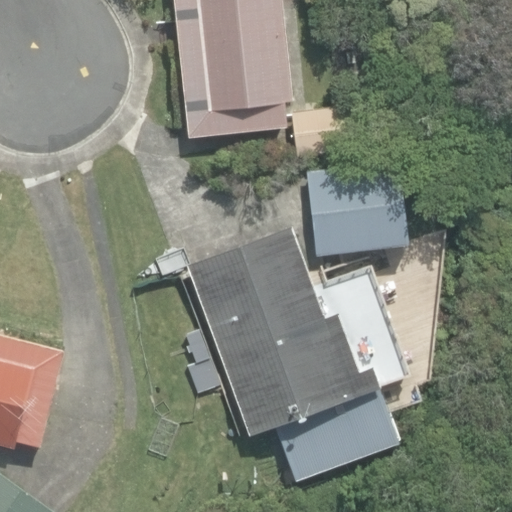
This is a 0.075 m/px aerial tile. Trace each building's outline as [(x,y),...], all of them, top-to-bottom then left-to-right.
[(175,0),(190,134),(287,124),(285,99),(294,98),(283,0),(175,0)] [(292,110),(298,156),(373,146),(367,100),(292,110)] [(307,177),(318,255),(407,243),(396,164),(307,177)] [(410,211),(433,211),(433,178),(409,179),(410,211)] [(313,286),(289,224),(185,264),(248,432),(408,371),(368,265),(313,286)] [(15,438),(40,445),(66,348),(0,330),(0,440),(14,444),(15,438)] [(0,511),(59,511),(0,468),(0,511)]
